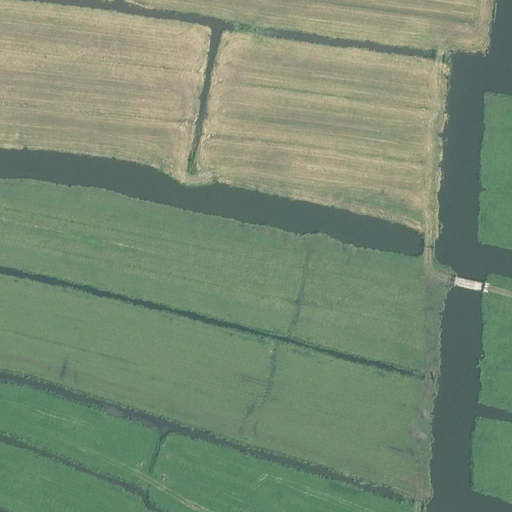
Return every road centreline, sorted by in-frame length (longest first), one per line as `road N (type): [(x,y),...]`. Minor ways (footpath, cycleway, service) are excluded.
road 1 (track): [(419,511),(423,406),(443,279)]
road 2 (track): [(441,46),(429,236)]
